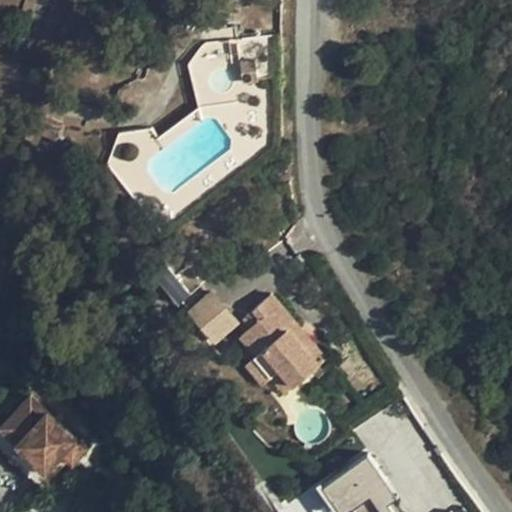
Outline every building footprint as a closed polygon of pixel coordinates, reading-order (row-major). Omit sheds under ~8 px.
[(239,49),(241,78),(259,76),(256,47),(239,49)] [(176,306),(189,297),(168,266),(155,275),(176,306)] [(185,311),(213,345),(240,323),(212,289),(185,311)] [(276,366),(290,382),(321,356),(267,291),(240,314),(247,323),(237,332),(253,351),(250,354),(266,374),(276,366)] [(274,395),(290,382),(276,366),(266,374),(250,354),(244,359),(274,395)] [(29,396),(0,426),(46,469),(61,453),(72,463),(86,448),(29,396)] [(363,451),(316,484),(336,511),(393,511),(386,502),(395,496),(363,451)]
